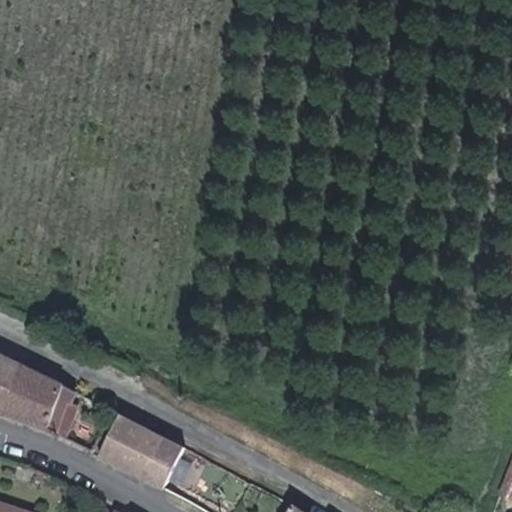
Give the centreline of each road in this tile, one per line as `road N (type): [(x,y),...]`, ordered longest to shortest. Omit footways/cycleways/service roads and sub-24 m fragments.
road 1 (unclassified): [(338,511),(192,425),(0,329)]
road 2 (unclassified): [(0,431),(159,511)]
